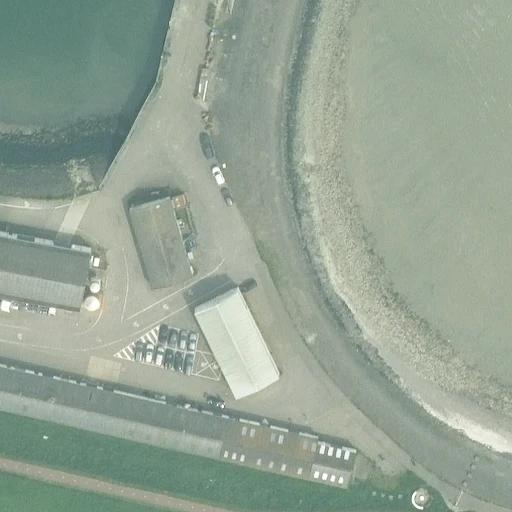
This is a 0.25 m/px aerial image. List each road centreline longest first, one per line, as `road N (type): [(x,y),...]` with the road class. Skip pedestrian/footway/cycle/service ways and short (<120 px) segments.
road 1 (residential): [(31,341),(82,361),(357,422)]
road 2 (residential): [(100,341),(246,267),(199,171)]
road 3 (residential): [(199,171),(114,191),(99,233),(120,284),(100,341)]
road 4 (residential): [(199,171),(173,93),(195,0)]
